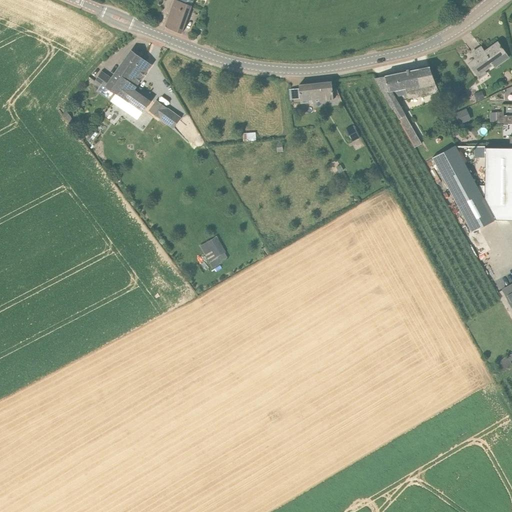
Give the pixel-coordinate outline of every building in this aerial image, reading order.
[(174,0),(172,8),(165,27),(181,34),(181,33),(193,0),(174,0)] [(497,42),(484,52),(481,47),(471,54),(476,61),(470,65),(469,64),(468,64),(479,78),(487,73),(485,71),(493,66),(494,68),(508,58),(497,42)] [(115,93),(140,58),(131,51),(112,79),(101,71),(94,81),(100,85),(96,91),(110,101),(115,93)] [(133,90),(150,66),(140,59),(141,58),(140,58),(115,93),(128,102),(129,101),(143,111),(150,102),(133,90)] [(429,67),(375,78),(392,109),(393,108),(402,123),(400,123),(414,147),(421,144),(394,97),(406,94),(407,99),(438,92),(429,67)] [(331,82),(298,85),(300,103),(333,100),(331,82)] [(474,94),(477,102),(483,99),(484,98),(481,91),(479,92),(474,94)] [(148,111),(160,119),(168,109),(156,100),(148,111)] [(471,120),(466,108),(454,114),(459,125),(471,120)] [(72,119),(67,112),(63,115),(68,121),(72,119)] [(511,115),(503,116),(503,112),(496,112),(496,124),(511,123),(511,115)] [(354,126),(345,130),(351,142),(360,138),(354,126)] [(462,132),(458,126),(450,131),(454,137),(462,132)] [(257,131),(245,132),(245,139),(257,139),(257,131)] [(472,232),(495,220),(455,145),(432,158),(462,213),(469,227),(472,232)] [(487,204),(496,219),(511,218),(511,148),(487,149),(487,204)] [(210,248),(211,250),(215,258),(225,253),(225,252),(220,242),(210,248)] [(215,258),(211,250),(204,253),(209,262),(215,258)] [(511,352),(497,362),(502,369),(511,362),(511,352)]
